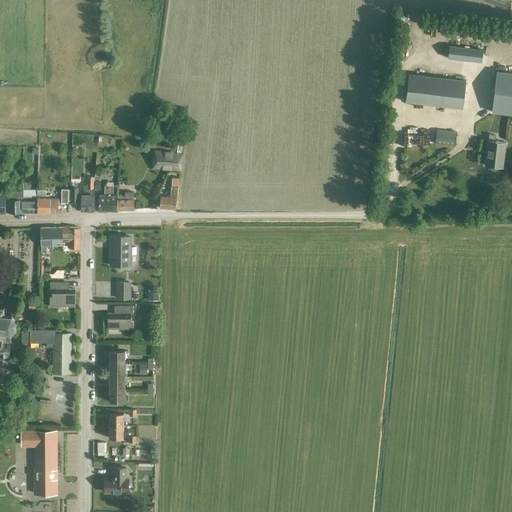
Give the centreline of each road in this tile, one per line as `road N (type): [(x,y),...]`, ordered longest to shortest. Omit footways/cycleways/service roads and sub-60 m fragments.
road 1 (residential): [(89,219),(354,212),(379,199)]
road 2 (residential): [(85,511),(89,219)]
